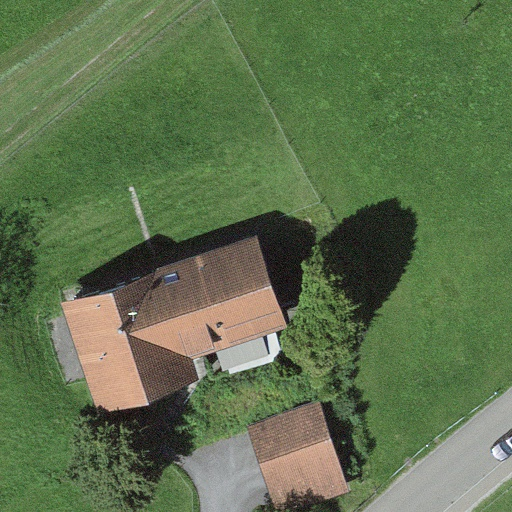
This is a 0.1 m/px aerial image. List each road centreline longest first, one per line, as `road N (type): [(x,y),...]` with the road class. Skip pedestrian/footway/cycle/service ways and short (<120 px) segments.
road 1 (track): [(0,152),(187,0)]
road 2 (unclassified): [(414,511),(511,428)]
